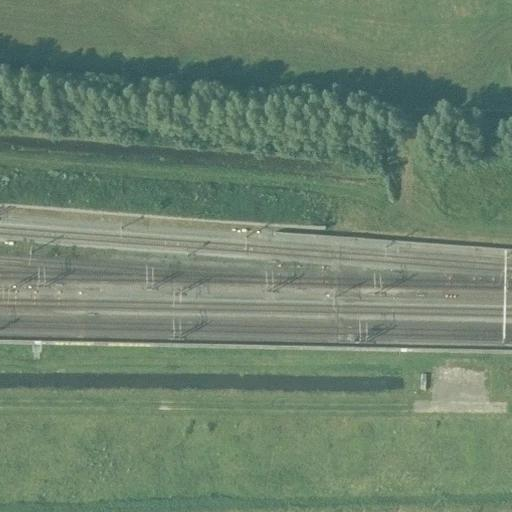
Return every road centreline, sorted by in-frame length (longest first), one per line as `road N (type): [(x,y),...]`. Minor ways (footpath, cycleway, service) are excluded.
road 1 (track): [(511,238),(421,225),(369,197),(0,165)]
road 2 (track): [(511,410),(0,407)]
road 3 (track): [(200,363),(0,362)]
road 4 (track): [(511,127),(424,128),(402,189),(369,197)]
